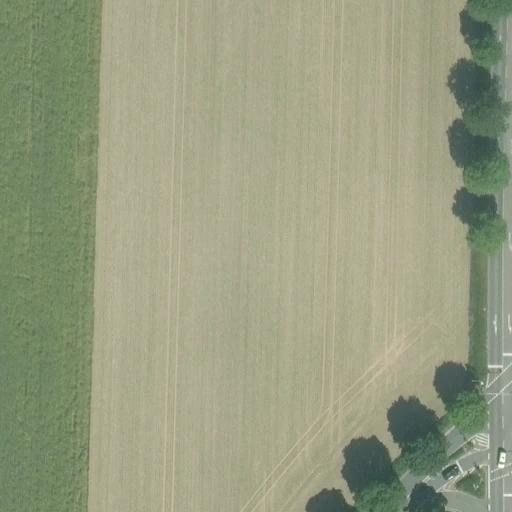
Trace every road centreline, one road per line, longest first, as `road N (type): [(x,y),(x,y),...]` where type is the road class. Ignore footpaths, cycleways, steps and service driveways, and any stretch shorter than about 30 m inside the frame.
road 1 (secondary): [(511,100),(509,416)]
road 2 (secondary): [(509,416),(455,435),(386,511)]
